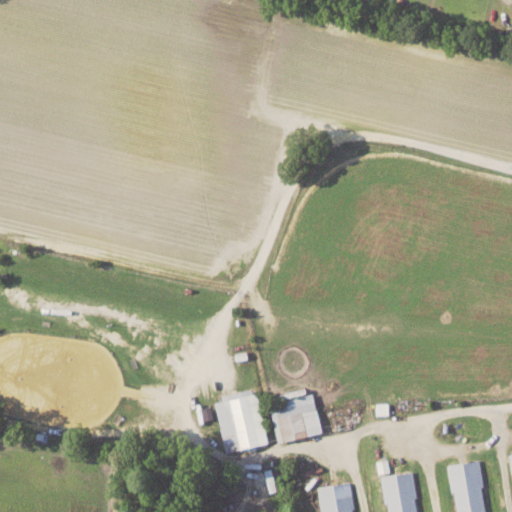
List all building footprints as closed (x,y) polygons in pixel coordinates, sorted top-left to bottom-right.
[(271,443),(259,387),(224,394),(225,399),(217,401),(227,451),(271,443)] [(279,441),(326,432),(318,393),(272,402),(279,441)] [(490,511),(482,459),(452,464),(459,511),(490,511)] [(265,469),(271,492),(280,489),(274,467),(265,469)] [(395,511),(421,511),(416,470),(390,474),(395,511)] [(330,511),(356,511),(353,481),(327,485),(330,511)]
